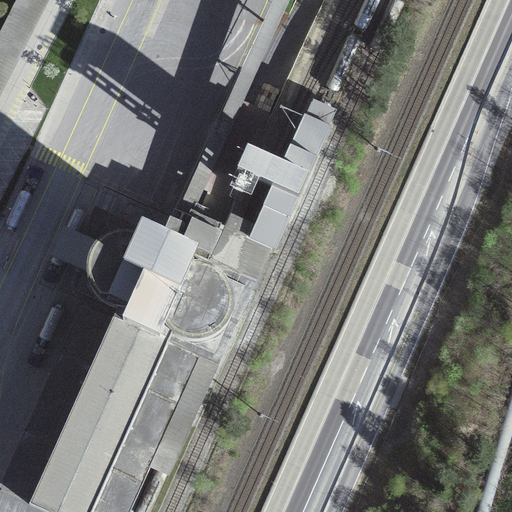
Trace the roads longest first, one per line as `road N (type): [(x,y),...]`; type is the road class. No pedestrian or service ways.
road 1 (motorway): [(310,452),(509,0)]
road 2 (primary): [(511,82),(339,511)]
